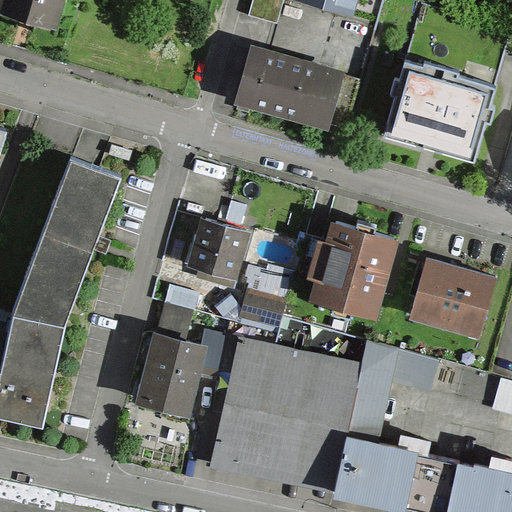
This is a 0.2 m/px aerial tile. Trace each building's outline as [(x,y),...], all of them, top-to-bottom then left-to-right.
[(3,0),(1,9),(54,25),(61,0),(3,0)] [(252,0),(249,14),(278,22),(283,0),(252,0)] [(308,0),(350,12),(353,0),(308,0)] [(419,0),(450,10),(453,0),(419,0)] [(342,73),(342,72),(254,48),(239,99),(328,123),(328,122),(342,73)] [(491,103),(496,84),(459,73),(460,70),(425,60),(424,63),(405,58),(400,77),(395,76),(390,92),(396,93),(384,133),(476,158),(487,119),(492,120),(496,104),(491,103)] [(348,128),(362,79),(342,73),(328,122),(348,128)] [(0,141),(5,143),(10,123),(0,119),(0,141)] [(72,156),(16,309),(66,319),(121,173),(72,156)] [(246,228),(206,217),(192,264),(206,268),(204,274),(231,282),(246,228)] [(357,226),(336,220),(315,297),(335,302),(333,310),(350,315),(352,308),(373,313),(395,237),(376,232),(378,224),(359,218),(357,226)] [(451,263),(427,256),(411,313),(435,320),(435,321),(457,327),(458,326),(480,333),(496,277),(472,270),(473,269),(451,262),(451,263)] [(297,267),(270,260),(261,294),(287,301),(297,267)] [(283,315),(287,301),(261,294),(247,291),(241,312),(281,322),(283,315)] [(166,301),(162,320),(188,326),(193,307),(166,301)] [(4,364),(0,363),(0,410),(45,420),(66,319),(16,309),(4,364)] [(281,322),(275,343),(363,362),(368,338),(283,315),(281,322)] [(162,320),(158,334),(185,340),(188,326),(162,320)] [(185,340),(158,334),(142,399),(186,410),(199,358),(221,363),(228,334),(204,328),(200,344),(185,340)] [(235,366),(241,337),(228,334),(221,363),(235,366)] [(235,366),(214,463),(335,489),(347,434),(363,362),(275,343),(241,337),(235,366)] [(397,346),(368,338),(363,362),(347,434),(378,441),(391,376),(397,346)] [(440,358),(397,346),(391,376),(432,388),(440,358)] [(511,410),(511,378),(502,376),(494,406),(511,410)] [(378,441),(347,434),(335,489),(441,511),(448,511),(449,511),(452,511),(511,511),(511,470),(474,462),(474,465),(460,462),(460,459),(378,441)]
